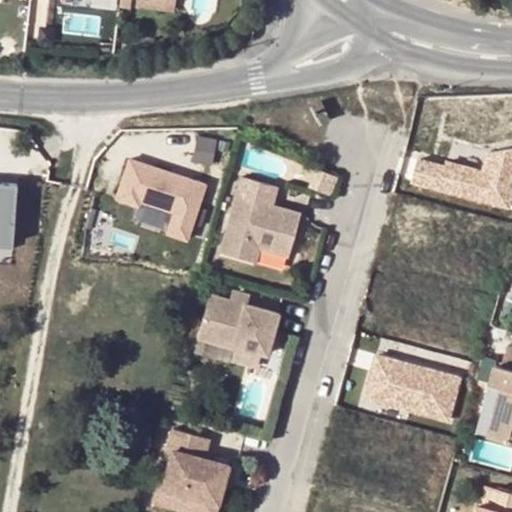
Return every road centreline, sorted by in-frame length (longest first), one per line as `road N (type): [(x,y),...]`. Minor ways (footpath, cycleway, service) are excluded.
road 1 (unknown): [(97,98),(12,511)]
road 2 (residential): [(273,511),(371,150)]
road 3 (secondary): [(275,77),(152,97),(0,94)]
road 4 (secondary): [(395,46),(450,68),(511,73)]
